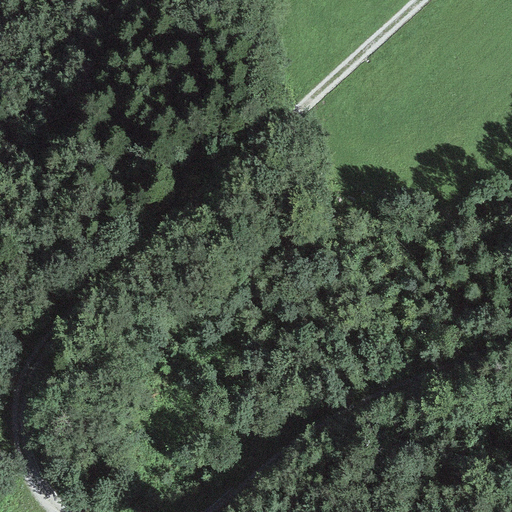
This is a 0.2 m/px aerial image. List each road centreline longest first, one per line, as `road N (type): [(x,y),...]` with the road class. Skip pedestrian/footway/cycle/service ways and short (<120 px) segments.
road 1 (track): [(424,0),(52,338),(17,398),(21,457),(58,511)]
road 2 (track): [(220,511),(321,433),(511,350)]
